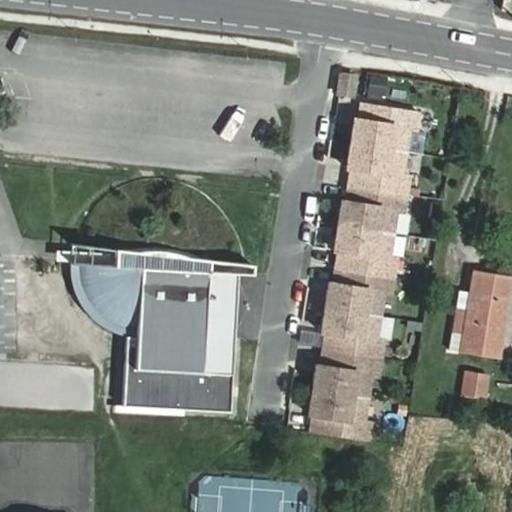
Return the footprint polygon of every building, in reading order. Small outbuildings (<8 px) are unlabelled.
[(354,98),(356,73),(336,72),(335,96),(354,98)] [(351,103),(337,101),(334,116),(349,118),(351,103)] [(414,134),(357,125),(354,141),(349,141),(343,181),(348,181),(343,214),(338,213),(331,253),(336,254),(331,286),(326,286),(320,326),(324,326),(319,359),(314,358),(308,398),(313,399),(310,415),(367,424),(370,407),(362,406),(368,368),(376,369),(381,335),(374,333),(380,295),(387,297),(393,262),(386,261),(392,223),(399,224),(405,190),(397,188),(404,150),(411,152),(414,134)] [(107,265),(79,263),(78,265),(81,280),(83,291),(87,297),(93,306),(99,313),(108,320),(123,327),(136,330),(132,408),(230,413),(238,272),(252,273),(252,264),(208,259),(189,257),(181,253),(164,250),(154,249),(144,249),(132,251),(108,248),(107,265)] [(471,294),(461,350),(499,356),(511,276),(475,270),(471,294)] [(450,349),(461,350),(471,294),(460,292),(450,349)] [(485,396),(489,374),(467,371),(464,393),(485,396)] [(299,429),(301,415),(286,412),(284,427),(299,429)]
